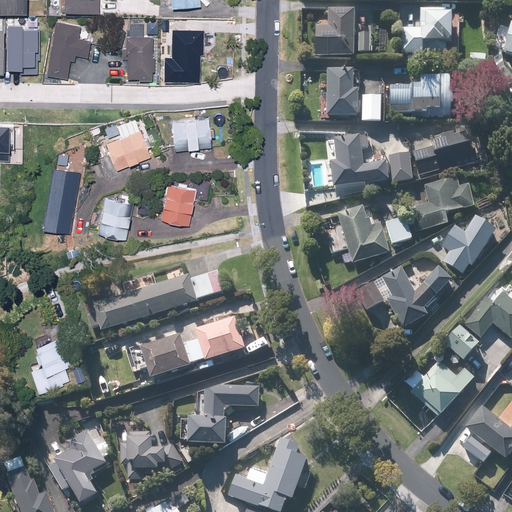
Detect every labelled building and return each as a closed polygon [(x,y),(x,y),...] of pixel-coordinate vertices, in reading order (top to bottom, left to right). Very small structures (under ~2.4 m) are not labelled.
[(0,0),(0,15),(25,16),(25,0),(0,0)] [(98,0),(62,0),(62,14),(97,16),(98,0)] [(166,0),(168,11),(198,10),(197,0),(166,0)] [(399,55),(444,57),(445,47),(447,47),(449,10),(419,9),(418,30),(400,29),(399,55)] [(353,58),(353,53),(354,34),(355,12),(327,11),(326,29),(316,28),(314,57),(353,58)] [(152,39),(140,39),(141,21),(126,20),(126,38),(123,38),(122,61),(124,61),(124,80),(150,82),(152,39)] [(184,21),(183,31),(171,30),(169,64),(159,64),(158,80),(168,81),(168,82),(197,84),(198,57),(202,58),(203,32),(200,32),(200,22),(184,21)] [(79,27),(73,26),(53,23),(45,78),(65,81),(68,61),(74,62),(74,57),(87,59),(89,42),(77,40),(79,27)] [(8,72),(37,73),(39,28),(9,27),(8,72)] [(511,29),(508,29),(503,53),(489,56),(492,75),(505,90),(511,84),(511,78),(503,67),(511,69),(511,29)] [(369,32),(357,31),(355,54),(367,54),(369,32)] [(356,118),(357,92),(351,91),(352,72),(326,71),(324,116),(356,118)] [(445,98),(446,83),(416,81),(416,91),(389,90),(388,115),(447,118),(448,98),(445,98)] [(380,100),(361,99),(360,123),(379,123),(380,100)] [(207,119),(169,120),(170,152),(208,151),(207,119)] [(0,157),(8,158),(8,124),(0,123),(0,157)] [(138,132),(101,147),(112,173),(148,158),(138,132)] [(466,152),(462,134),(429,142),(430,149),(412,153),(418,179),(477,165),(474,150),(466,152)] [(331,190),(365,187),(366,192),(374,191),(374,187),(386,186),(384,165),(361,166),(360,152),(367,151),(366,138),(335,140),(336,164),(329,164),(331,190)] [(391,184),(410,182),(407,156),(388,159),(391,184)] [(422,188),(426,206),(407,210),(413,234),(432,230),(446,227),(443,216),(472,210),(465,178),(422,188)] [(176,183),(176,187),(165,185),(159,222),(187,227),(191,201),(202,202),(202,192),(195,191),(195,183),(186,181),(185,185),(176,183)] [(73,188),(45,184),(36,242),(64,246),(73,188)] [(121,199),(120,204),(103,201),(96,237),(124,242),(131,206),(129,205),(130,201),(121,199)] [(366,229),(360,207),(335,215),(351,267),(388,256),(379,225),(366,229)] [(405,219),(384,225),(389,247),(411,241),(405,219)] [(473,219),(463,234),(453,227),(432,259),(460,278),(466,267),(470,270),(484,248),(494,233),(473,219)] [(355,293),(366,313),(385,303),(397,326),(393,329),(396,334),(399,342),(414,333),(409,327),(426,317),(423,311),(449,283),(436,270),(413,293),(400,269),(355,293)] [(152,275),(116,286),(118,294),(109,297),(107,292),(78,301),(87,331),(97,328),(99,335),(223,296),(216,273),(190,281),(188,275),(156,286),(152,275)] [(511,339),(511,289),(506,285),(503,290),(496,285),(485,299),(462,328),(479,340),(491,325),(511,341),(511,339)] [(148,380),(189,368),(188,365),(202,361),(203,363),(243,351),(234,320),(194,332),(196,340),(181,344),(179,336),(139,348),(148,380)] [(460,331),(447,348),(463,361),(476,345),(460,331)] [(36,368),(27,371),(35,395),(68,385),(63,369),(69,367),(74,383),(84,380),(69,334),(29,347),(36,368)] [(451,375),(438,363),(409,394),(437,420),(474,379),(459,366),(451,375)] [(185,420),(185,423),(179,423),(178,443),(184,443),(184,448),(223,450),(224,421),(222,421),(223,408),(257,409),(258,390),(203,387),(201,420),(185,420)] [(511,401),(496,420),(480,407),(463,428),(503,461),(511,450),(511,401)] [(104,435),(92,441),(86,432),(60,446),(65,456),(52,463),(77,508),(96,497),(89,485),(91,483),(89,479),(93,477),(91,473),(105,465),(102,460),(110,455),(104,435)] [(163,469),(163,452),(150,452),(151,434),(127,433),(127,437),(121,437),(120,446),(118,446),(118,468),(126,468),(125,483),(143,484),(143,478),(156,478),(156,469),(163,469)] [(471,437),(460,449),(479,466),(490,454),(471,437)] [(227,498),(246,505),(243,511),(280,511),(285,501),(291,503),(306,459),(295,455),(298,446),(278,439),(262,487),(234,477),(227,498)] [(51,511),(44,493),(36,496),(23,460),(0,468),(0,470),(15,511),(51,511)] [(181,494),(154,511),(152,508),(145,511),(176,511),(187,504),(181,494)] [(325,511),(344,511),(337,502),(325,511)]
